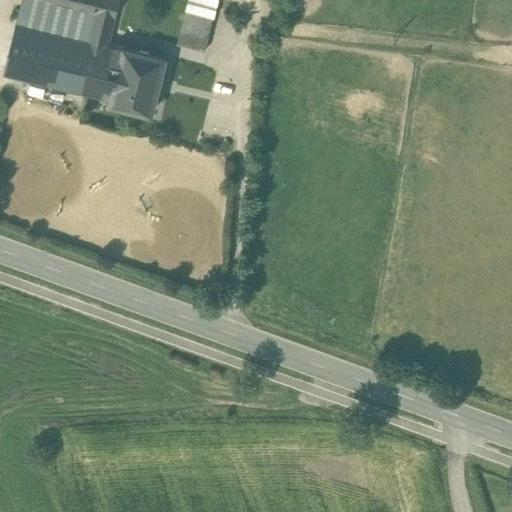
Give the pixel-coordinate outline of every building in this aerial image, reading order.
[(118,0),(51,0),(95,11),(88,38),(108,43),(118,0)] [(216,0),(188,0),(186,8),(213,15),(216,0)] [(213,15),(186,8),(177,43),(205,50),(213,15)] [(44,14),(25,10),(22,22),(41,26),(44,14)] [(22,22),(17,21),(5,71),(113,98),(125,47),(108,43),(88,38),(41,26),(22,22)] [(165,57),(125,47),(113,98),(112,101),(151,111),(165,57)]
